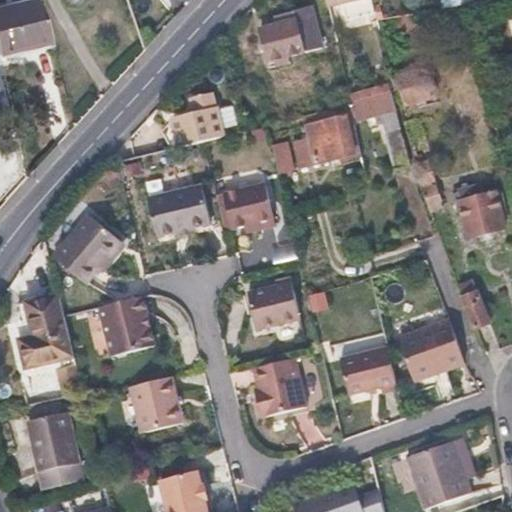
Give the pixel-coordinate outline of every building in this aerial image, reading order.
[(0,54),(48,41),(34,0),(5,0),(0,2),(0,54)] [(311,4),(303,6),(295,9),(297,17),(261,26),(270,59),(323,45),(311,4)] [(395,73),(398,88),(402,104),(430,97),(422,66),(395,73)] [(357,117),(359,116),(362,116),(364,124),(373,122),(371,113),(391,108),(387,92),(353,102),(356,114),(357,117)] [(173,123),(180,148),(226,136),(218,107),(217,107),(212,93),(193,98),(191,102),(194,114),(175,119),(173,123)] [(306,114),(309,123),(347,112),(348,117),(356,114),(353,102),(306,114)] [(357,150),(352,131),(348,117),(347,112),(309,123),(318,161),(357,150)] [(426,209),(434,206),(443,202),(430,172),(417,118),(400,122),(414,179),(426,209)] [(170,151),(180,148),(173,123),(175,119),(164,122),(165,127),(160,135),(170,151)] [(396,127),(388,129),(380,131),(389,168),(405,164),(396,127)] [(461,237),(483,231),(505,226),(493,182),(449,192),(461,237)] [(261,183),(219,195),(229,230),(240,227),(254,224),(255,230),(276,225),(274,217),(270,218),(261,183)] [(142,201),(151,239),(169,235),(185,231),(199,228),(190,190),(142,201)] [(219,195),(211,197),(221,232),(229,230),(219,195)] [(84,223),(58,255),(64,272),(84,287),(95,274),(92,271),(112,245),(84,223)] [(254,224),(240,227),(242,233),(255,230),(254,224)] [(169,235),(171,240),(187,236),(185,231),(169,235)] [(273,287),(289,283),(288,278),(271,282),(273,287)] [(474,327),(481,324),(489,321),(471,279),(457,285),(474,327)] [(273,287),(244,294),(253,331),(299,320),(289,283),(273,287)] [(24,303),(28,319),(32,336),(18,340),(25,371),(74,359),(58,294),(24,303)] [(140,300),(97,311),(109,358),(152,347),(140,300)] [(465,362),(448,320),(397,339),(412,381),(465,362)] [(385,348),(340,359),(348,396),(378,389),(379,394),(395,391),(385,348)] [(292,358),(245,370),(250,391),(255,391),(260,417),(304,407),(292,358)] [(73,395),(35,404),(44,439),(40,440),(48,471),(89,461),(73,395)] [(138,433),(146,466),(186,456),(177,423),(138,433)] [(452,511),(472,506),(464,479),(456,453),(407,468),(421,511),(452,511)] [(193,471),(157,481),(164,511),(203,511),(200,501),(203,500),(199,486),(197,487),(193,471)] [(353,482),(290,502),(293,511),(383,511),(378,490),(357,497),(353,482)]
